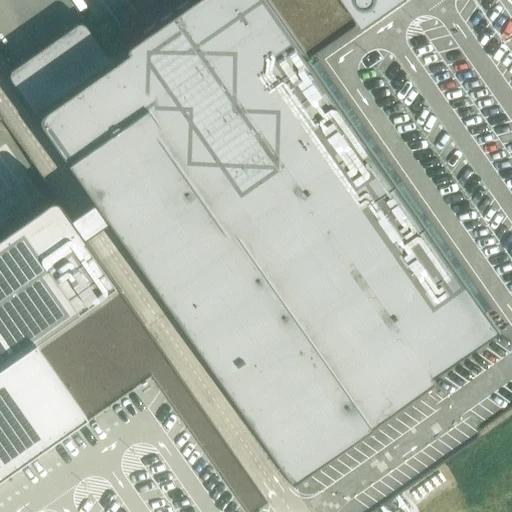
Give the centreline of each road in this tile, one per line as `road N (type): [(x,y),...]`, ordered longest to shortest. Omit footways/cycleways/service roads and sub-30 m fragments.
road 1 (unknown): [(0,86),(294,511)]
road 2 (unknown): [(391,21),(356,51),(356,72),(511,292)]
road 3 (unknown): [(307,511),(511,364)]
road 4 (unknown): [(391,21),(511,194)]
